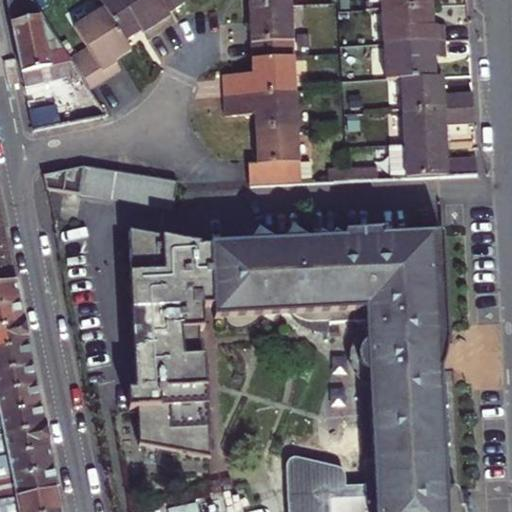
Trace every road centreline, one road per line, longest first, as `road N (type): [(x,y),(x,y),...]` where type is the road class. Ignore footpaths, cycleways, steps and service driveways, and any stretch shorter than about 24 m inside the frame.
road 1 (residential): [(13,158),(86,511)]
road 2 (residential): [(499,0),(511,239)]
road 3 (residential): [(184,70),(144,135),(13,158)]
